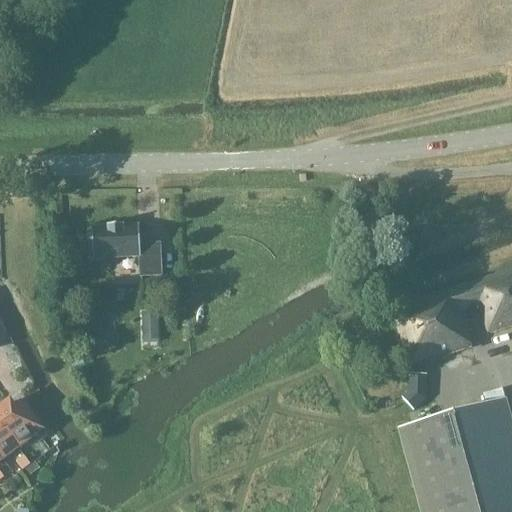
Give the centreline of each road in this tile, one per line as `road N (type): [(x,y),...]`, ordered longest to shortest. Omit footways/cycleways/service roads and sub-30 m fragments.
road 1 (tertiary): [(0,169),(370,158),(511,137)]
road 2 (track): [(294,161),(344,134),(511,97)]
